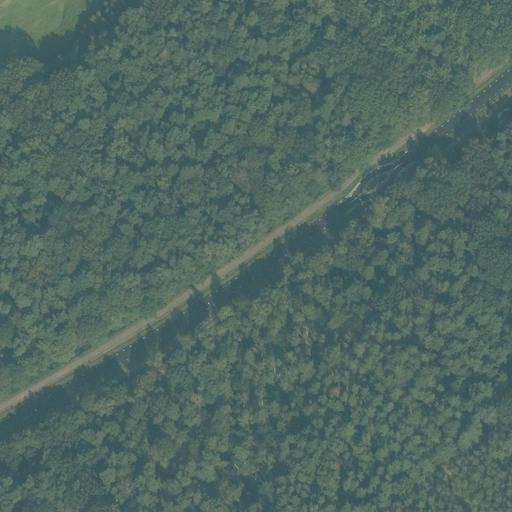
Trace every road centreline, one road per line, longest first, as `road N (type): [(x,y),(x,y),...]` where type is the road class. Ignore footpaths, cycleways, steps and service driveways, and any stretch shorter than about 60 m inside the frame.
road 1 (tertiary): [(0,428),(284,252),(511,75)]
road 2 (track): [(379,364),(429,289),(504,248)]
road 3 (track): [(511,421),(393,511)]
road 4 (track): [(511,259),(427,144)]
road 5 (track): [(511,382),(463,296),(440,283)]
